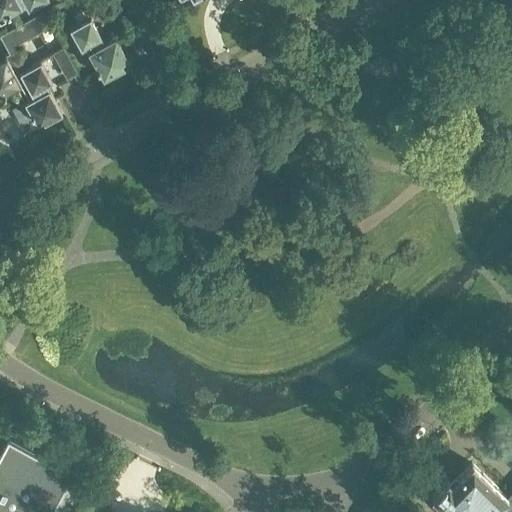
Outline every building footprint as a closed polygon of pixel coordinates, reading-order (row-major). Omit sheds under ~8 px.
[(29,10),(46,0),(0,0),(0,18),(26,5),(29,10)] [(121,0),(119,1),(130,22),(141,17),(131,0),(121,0)] [(44,13),(21,25),(7,33),(15,47),(51,27),(44,13)] [(91,17),(69,29),(81,50),(85,47),(102,79),(131,63),(116,35),(104,41),(91,17)] [(0,95),(25,82),(46,71),(40,61),(30,67),(21,48),(0,59),(0,95)] [(63,49),(52,55),(64,75),(74,69),(63,49)] [(52,82),(46,71),(25,82),(33,97),(24,102),(37,126),(62,113),(46,85),(52,82)] [(70,476),(72,473),(8,438),(0,452),(0,511),(55,511),(74,478),(70,476)] [(511,511),(511,486),(504,495),(472,464),(452,485),(448,481),(432,497),(448,511),(511,511)]
